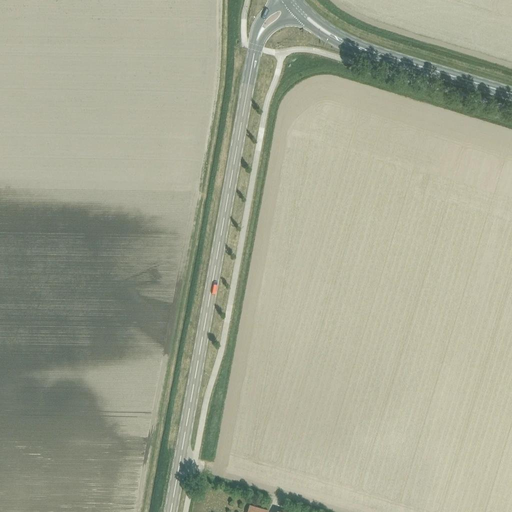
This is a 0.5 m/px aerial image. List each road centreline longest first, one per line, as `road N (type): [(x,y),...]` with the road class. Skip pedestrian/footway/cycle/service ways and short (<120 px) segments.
road 1 (secondary): [(170,511),(256,40)]
road 2 (secondary): [(511,94),(380,55)]
